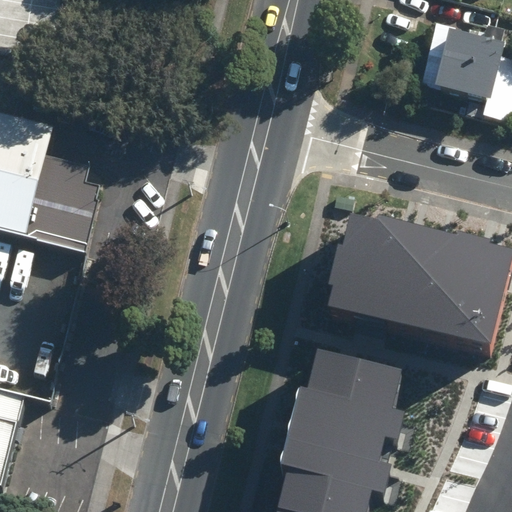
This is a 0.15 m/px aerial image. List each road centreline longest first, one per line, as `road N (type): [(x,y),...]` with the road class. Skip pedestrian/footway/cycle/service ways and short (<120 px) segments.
road 1 (primary): [(162,511),(259,125)]
road 2 (residential): [(511,187),(259,125)]
road 3 (primary): [(259,125),(293,0)]
